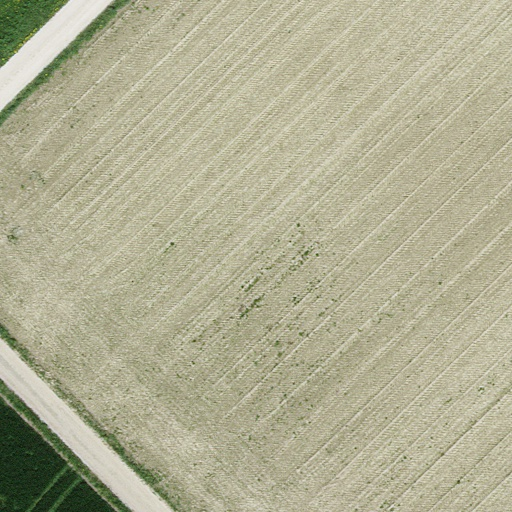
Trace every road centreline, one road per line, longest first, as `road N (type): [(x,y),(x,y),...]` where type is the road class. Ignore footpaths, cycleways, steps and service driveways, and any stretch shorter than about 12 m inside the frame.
road 1 (track): [(0,358),(147,511)]
road 2 (track): [(91,0),(0,90)]
